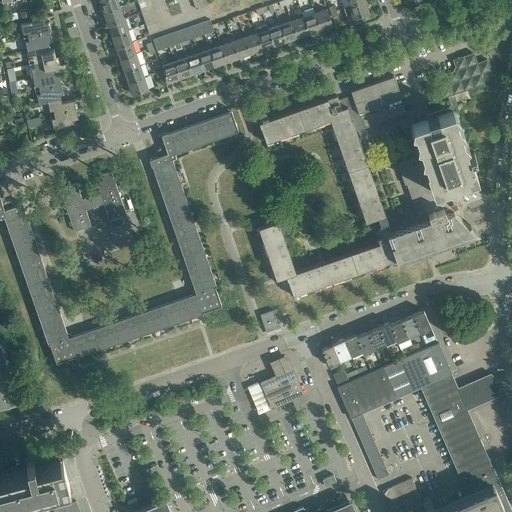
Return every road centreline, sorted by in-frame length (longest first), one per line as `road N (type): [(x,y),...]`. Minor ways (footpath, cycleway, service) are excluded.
road 1 (residential): [(15,163),(74,335),(192,294),(134,123)]
road 2 (residential): [(134,123),(401,35)]
road 3 (residential): [(65,414),(303,336)]
road 4 (residential): [(303,336),(452,284),(502,279)]
road 5 (residential): [(381,511),(303,336)]
road 6 (residential): [(511,124),(502,279)]
road 7 (unknown): [(401,35),(421,113),(358,136)]
road 8 (residential): [(502,279),(511,421)]
road 9 (residential): [(118,128),(78,0)]
